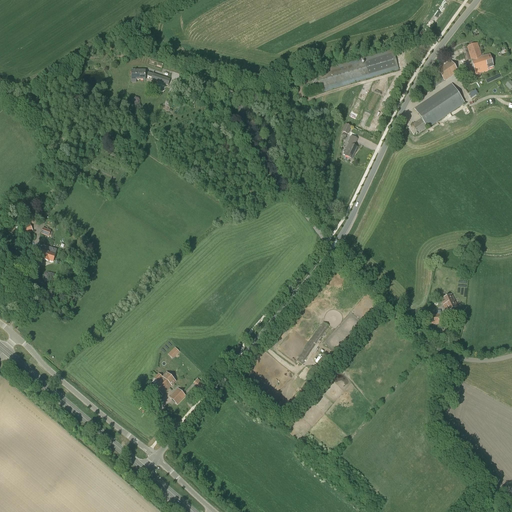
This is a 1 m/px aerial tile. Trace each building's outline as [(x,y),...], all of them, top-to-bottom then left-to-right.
[(467,47),(476,75),(488,71),(487,69),(493,67),(489,55),(481,57),(477,44),(467,47)] [(317,71),(318,75),(322,88),(323,92),(399,70),(394,53),(393,50),(317,71)] [(458,72),(450,61),(437,71),(444,81),(458,72)] [(314,66),(300,73),(303,77),(317,71),(314,66)] [(131,70),(131,83),(136,83),(136,80),(143,80),(143,79),(145,79),(145,71),(131,70)] [(151,80),(168,86),(170,79),(153,74),(151,80)] [(425,85),(429,91),(443,82),(439,75),(425,85)] [(464,103),(451,84),(414,109),(421,119),(412,125),(418,134),(464,103)] [(348,135),(351,127),(345,124),(342,132),(348,135)] [(348,143),(345,150),(344,149),(343,152),(344,153),(343,155),(345,156),(352,159),(357,148),(354,146),(358,139),(351,136),(348,143)] [(16,203),(30,214),(34,208),(20,197),(16,203)] [(33,232),(29,223),(21,227),(25,236),(33,232)] [(51,231),(43,228),(41,234),(49,237),(51,231)] [(55,254),(57,250),(43,245),(39,258),(43,259),(43,260),(49,262),(50,261),(54,262),(56,255),(55,254)] [(441,300),(447,312),(457,307),(452,295),(441,300)] [(441,314),(431,315),(432,325),(442,324),(441,314)] [(328,327),(323,323),(297,361),(302,364),(328,327)] [(175,356),(179,352),(175,348),(171,352),(175,356)] [(322,366),(326,369),(330,363),(327,360),(322,366)] [(158,374),(156,376),(168,388),(175,381),(166,373),(162,377),(158,374)] [(168,388),(156,376),(153,379),(157,382),(153,386),(162,395),(168,388)] [(177,389),(173,393),(180,401),(185,396),(177,389)] [(143,392),(139,396),(146,403),(150,399),(143,392)] [(180,401),(173,393),(169,398),(176,405),(180,401)]
